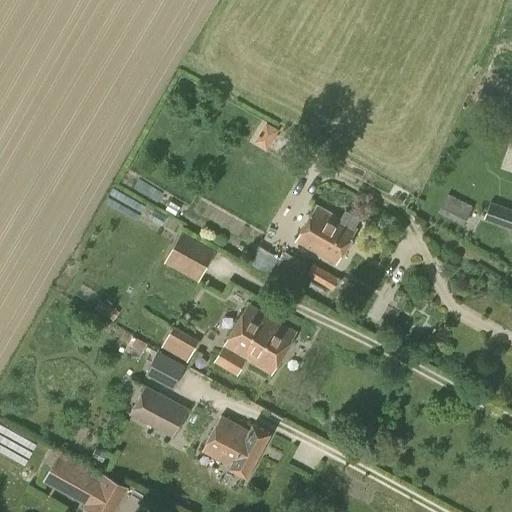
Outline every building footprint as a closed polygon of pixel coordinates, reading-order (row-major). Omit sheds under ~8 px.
[(259,135),(254,142),(267,150),(278,129),(266,122),(262,129),(265,130),(261,137),(259,135)] [(464,225),(474,206),(448,193),(438,212),(464,225)] [(511,228),(511,208),(490,201),(484,218),(511,228)] [(340,219),(315,205),(295,240),(337,264),(357,229),(354,228),(360,218),(345,209),(340,219)] [(198,281),(215,251),(181,232),(164,262),(198,281)] [(268,275),(279,257),(258,245),(248,263),(268,275)] [(294,289),(308,264),(285,251),(271,277),(294,289)] [(333,289),(339,278),(314,264),(307,275),(333,289)] [(113,322),(119,311),(100,300),(94,310),(113,322)] [(271,373),(295,331),(249,304),(224,346),(223,345),(214,361),(237,375),(247,359),(271,373)] [(187,361),(199,340),(173,325),(161,346),(187,361)] [(147,343),(136,337),(128,353),(139,359),(147,343)] [(179,364),(162,355),(151,376),(168,386),(172,379),(178,382),(187,367),(180,363),(179,364)] [(172,437),(188,407),(145,384),(129,413),(172,437)] [(251,430),(222,415),(204,449),(231,464),(230,466),(249,476),(271,432),(254,423),(251,430)] [(90,511),(114,511),(128,487),(57,447),(50,453),(45,462),(51,466),(42,480),(84,504),(82,507),(90,511)]
